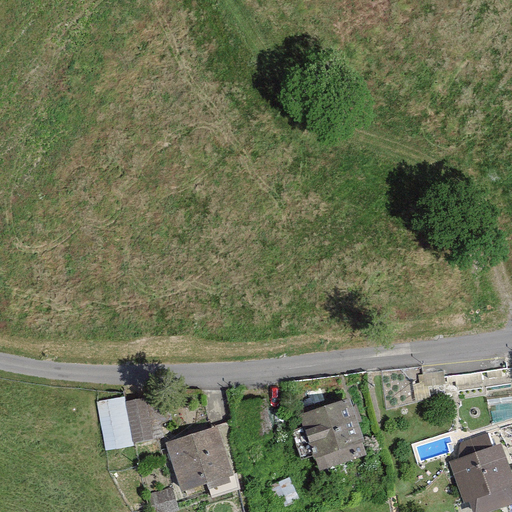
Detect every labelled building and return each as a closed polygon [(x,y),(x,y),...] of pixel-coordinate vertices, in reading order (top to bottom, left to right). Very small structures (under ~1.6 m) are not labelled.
[(146,398),(126,402),(134,443),(154,439),(146,398)] [(350,398),(300,415),(319,471),(367,455),(363,444),(365,443),(350,398)] [(218,427),(165,443),(180,493),(234,477),(218,427)] [(511,487),(511,471),(502,443),(449,462),(464,504),(469,502),(472,511),(490,511),(511,504),(511,489),(511,488),(511,487)] [(152,511),(176,511),(180,511),(172,487),(147,495),(152,511)]
